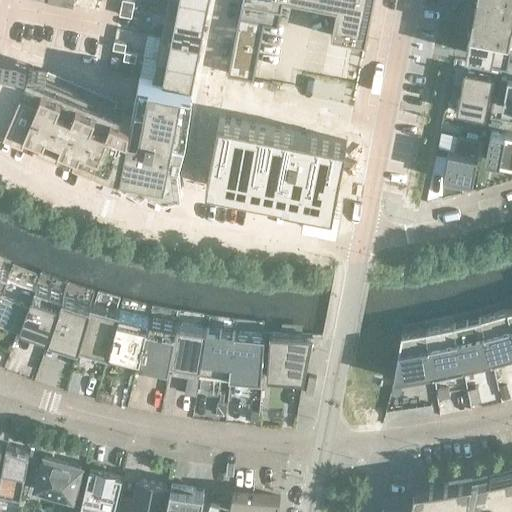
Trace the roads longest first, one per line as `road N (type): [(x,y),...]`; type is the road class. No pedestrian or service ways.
road 1 (residential): [(320,444),(168,432),(0,384)]
road 2 (residential): [(358,242),(320,444)]
road 3 (residential): [(0,163),(43,186),(176,226)]
road 4 (residential): [(176,226),(358,242)]
road 5 (residential): [(202,95),(380,133)]
road 6 (residential): [(358,242),(511,212)]
road 7 (residential): [(406,0),(380,133)]
road 8 (residential): [(176,226),(202,95)]
road 9 (residential): [(511,418),(382,443)]
